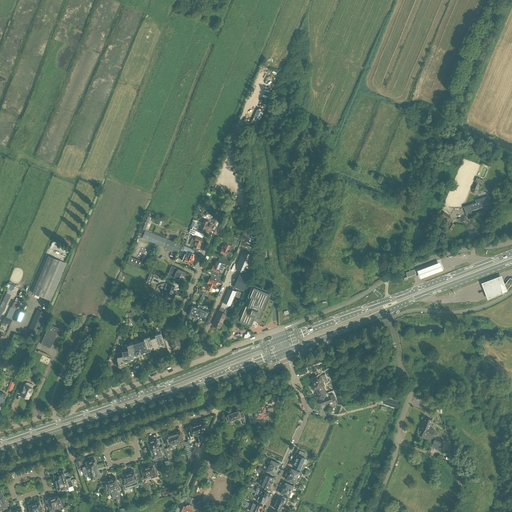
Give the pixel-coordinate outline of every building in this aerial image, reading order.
[(493,208),(490,198),(464,207),(467,215),(471,213),(470,211),(484,206),(485,210),(493,208)] [(443,213),(438,220),(445,224),(449,217),(443,213)] [(150,216),(145,214),(140,228),(145,230),(150,216)] [(221,215),(220,219),(216,229),(221,231),(226,217),(221,215)] [(200,228),(205,230),(205,229),(210,232),(211,230),(214,231),(216,226),(213,224),(212,225),(209,224),(210,222),(207,221),(203,220),(200,228)] [(142,238),(172,250),(177,253),(181,245),(175,242),(167,239),(168,236),(165,234),(164,236),(153,232),(153,233),(140,228),(137,236),(142,238)] [(193,235),(192,238),(190,245),(200,249),(202,244),(204,239),(202,238),(204,234),(190,229),(189,233),(192,234),(191,234),(193,235)] [(220,253),(227,255),(227,256),(230,257),(231,256),(231,255),(232,254),(232,252),(235,246),(237,247),(239,242),(234,240),(231,246),(230,245),(223,243),(222,247),(220,253)] [(186,254),(185,254),(182,260),(191,264),(193,261),(196,255),(193,254),(194,251),(183,246),(181,249),(187,252),(186,254)] [(233,287),(234,287),(233,289),(239,292),(240,289),(244,291),(250,277),(249,276),(250,274),(253,268),(249,266),(253,255),(243,250),(235,269),(244,273),(244,274),(239,272),(233,287)] [(48,255),(32,293),(50,301),(66,263),(59,260),(48,255)] [(147,263),(129,256),(127,262),(144,269),(147,263)] [(218,261),(225,263),(225,264),(230,266),(231,262),(220,257),(218,261)] [(212,272),(211,274),(212,275),(216,277),(217,274),(218,275),(218,273),(219,270),(221,271),(222,270),(224,264),(217,261),(216,262),(215,261),(214,266),(212,265),(209,271),(212,272)] [(439,262),(416,271),(420,279),(442,271),(439,262)] [(172,279),(176,280),(181,282),(186,272),(174,267),(171,274),(174,275),(172,279)] [(150,273),(146,281),(151,283),(155,275),(150,273)] [(205,290),(204,289),(204,292),(208,294),(209,290),(211,291),(213,292),(215,289),(216,289),(217,287),(215,286),(217,282),(221,284),(223,280),(216,277),(212,275),(210,279),(209,279),(207,283),(205,288),(205,290)] [(511,283),(511,279),(510,278),(503,287),(507,290),(511,283)] [(0,304),(0,316),(15,286),(8,283),(6,287),(8,288),(6,292),(0,304)] [(169,285),(166,284),(161,297),(165,298),(166,300),(168,300),(170,299),(173,300),(174,300),(175,296),(174,296),(175,293),(173,292),(175,286),(169,284),(169,285)] [(238,320),(238,321),(250,326),(251,325),(253,320),(258,322),(258,324),(263,326),(265,325),(275,301),(275,299),(269,297),(271,293),(270,291),(254,285),(252,285),(238,320)] [(236,292),(228,288),(222,302),(230,306),(236,292)] [(15,301),(13,301),(6,317),(12,320),(17,308),(20,310),(23,302),(16,299),(15,301)] [(187,313),(189,314),(188,315),(193,317),(197,307),(192,304),(190,310),(189,310),(188,310),(187,313)] [(193,317),(197,318),(199,319),(199,318),(203,306),(198,305),(197,307),(193,317)] [(201,319),(200,320),(203,320),(203,321),(205,320),(204,320),(208,312),(209,307),(204,305),(203,306),(199,318),(201,319)] [(212,325),(220,328),(226,314),(227,310),(220,307),(219,311),(218,310),(212,325)] [(20,322),(24,312),(16,309),(12,319),(20,322)] [(37,309),(31,325),(28,331),(35,335),(38,328),(45,312),(37,309)] [(6,317),(4,316),(2,322),(10,325),(12,320),(6,317)] [(40,344),(50,348),(59,328),(49,324),(40,344)] [(155,334),(159,345),(162,344),(162,346),(165,345),(163,339),(161,333),(155,334)] [(72,353),(80,357),(89,337),(81,334),(72,353)] [(151,341),(154,349),(155,350),(157,349),(157,348),(159,347),(159,345),(155,334),(155,335),(153,336),(150,337),(151,341)] [(143,337),(143,338),(144,340),(148,351),(150,350),(153,349),(154,349),(151,341),(150,337),(149,336),(149,335),(143,337)] [(172,335),(169,336),(170,338),(174,349),(177,348),(178,349),(180,348),(180,347),(181,347),(181,346),(183,345),(182,341),(179,342),(177,336),(173,337),(172,336),(172,335)] [(144,340),(143,338),(138,340),(143,353),(148,351),(144,340)] [(133,342),(135,349),(136,355),(141,354),(140,353),(143,353),(138,340),(133,342)] [(133,356),(136,355),(135,349),(133,342),(129,343),(129,344),(127,345),(127,347),(128,350),(130,360),(134,358),(133,356)] [(122,352),(122,356),(124,365),(129,364),(128,361),(130,360),(128,350),(127,347),(122,348),(122,351),(122,352)] [(124,365),(122,356),(122,352),(116,353),(117,357),(116,357),(117,359),(115,360),(114,361),(115,365),(116,366),(118,365),(118,367),(119,367),(120,368),(121,367),(122,366),(122,365),(124,365)] [(431,363),(425,365),(427,372),(433,370),(431,363)] [(326,393),(322,382),(327,380),(325,374),(320,376),(320,374),(314,377),(314,376),(313,376),(312,376),(311,377),(311,378),(313,384),(311,385),(313,389),(315,388),(318,396),(325,393),(326,393)] [(26,386),(25,385),(21,383),(17,390),(23,393),(21,395),(23,396),(22,397),(26,399),(26,397),(27,398),(29,394),(30,394),(33,389),(31,389),(33,385),(27,383),(26,386)] [(318,402),(319,405),(320,405),(320,406),(332,401),(336,400),(334,394),(330,395),(329,394),(326,396),(325,393),(318,396),(320,399),(318,400),(319,401),(318,402)] [(387,398),(385,404),(397,408),(399,402),(387,398)] [(271,424),(273,419),(272,414),(272,412),(265,413),(264,407),(263,407),(263,406),(259,406),(260,407),(258,408),(258,407),(254,407),(254,408),(253,408),(253,409),(247,410),(249,424),(255,423),(254,418),(255,418),(258,418),(259,421),(268,420),(268,424),(266,430),(268,431),(271,424)] [(240,423),(242,424),(246,423),(244,417),(243,411),(239,412),(239,410),(227,414),(227,415),(226,416),(226,417),(226,418),(226,419),(227,419),(227,420),(228,420),(229,420),(229,421),(236,419),(237,420),(238,420),(239,420),(239,421),(240,421),(240,422),(240,423)] [(432,437),(434,438),(431,447),(439,450),(443,440),(435,437),(436,435),(433,434),(435,430),(430,428),(432,420),(424,417),(420,429),(423,430),(421,437),(430,441),(432,437)] [(203,422),(197,424),(201,434),(205,433),(204,430),(206,429),(205,427),(206,426),(206,425),(207,425),(207,424),(207,423),(207,422),(206,422),(205,422),(203,422)] [(201,434),(197,424),(192,425),(196,435),(200,433),(200,434),(201,434)] [(191,439),(194,438),(196,437),(196,435),(192,425),(187,427),(188,431),(191,439)] [(187,451),(187,453),(186,453),(188,460),(193,458),(192,458),(190,452),(191,452),(190,450),(188,443),(188,441),(184,442),(182,437),(183,436),(183,435),(181,434),(180,431),(177,432),(176,431),(175,430),(172,431),(176,444),(179,443),(180,444),(180,443),(181,444),(184,443),(184,445),(185,445),(187,451)] [(167,443),(168,447),(169,447),(169,448),(172,447),(172,446),(173,446),(176,444),(172,431),(168,433),(168,434),(168,435),(165,436),(166,439),(165,441),(165,442),(167,443)] [(147,441),(149,447),(158,444),(161,443),(162,442),(161,438),(158,439),(157,438),(156,439),(156,438),(151,440),(150,439),(149,439),(148,440),(147,441)] [(148,450),(149,451),(150,450),(151,453),(164,448),(162,442),(161,443),(162,446),(160,447),(159,448),(158,444),(149,447),(148,447),(148,449),(148,450)] [(151,455),(150,457),(151,458),(152,459),(158,457),(159,458),(160,458),(161,458),(161,457),(162,457),(162,456),(162,455),(161,452),(163,452),(165,451),(164,448),(151,453),(151,455)] [(305,458),(307,455),(306,454),(300,451),(298,455),(297,455),(294,460),(303,464),(305,458)] [(87,466),(82,467),(83,469),(87,468),(97,465),(95,459),(94,459),(94,458),(93,458),(92,458),(91,460),(85,462),(86,462),(85,463),(85,464),(85,465),(86,466),(87,466)] [(279,464),(271,460),(268,465),(277,469),(279,464)] [(303,464),(294,460),(292,466),(301,469),(302,467),(303,468),(305,465),(303,464)] [(154,464),(153,465),(152,465),(152,464),(151,464),(150,464),(149,465),(149,466),(147,467),(151,479),(157,477),(158,476),(158,475),(155,466),(154,464)] [(222,467),(216,464),(213,470),(219,473),(222,467)] [(87,468),(89,472),(84,473),(85,475),(98,470),(98,468),(99,466),(98,465),(97,465),(87,468)] [(260,471),(267,473),(267,472),(275,475),(277,469),(268,465),(267,469),(266,469),(266,470),(259,467),(258,469),(261,470),(260,471)] [(151,479),(147,467),(144,467),(143,467),(142,467),(141,468),(141,469),(142,472),(141,472),(141,473),(141,474),(142,475),(143,475),(144,478),(145,481),(151,479)] [(300,472),(291,468),(289,474),(299,478),(300,475),(299,474),(300,472)] [(53,473),(54,476),(54,477),(54,479),(64,476),(69,474),(68,472),(64,474),(64,472),(64,471),(63,470),(60,471),(59,471),(57,471),(55,471),(54,471),(53,473)] [(90,476),(91,479),(92,480),(93,481),(94,480),(95,479),(95,478),(100,476),(101,476),(101,474),(101,473),(100,472),(99,473),(98,470),(85,475),(85,477),(90,476)] [(130,472),(128,473),(133,487),(139,485),(139,483),(137,480),(138,479),(138,478),(138,477),(137,477),(136,477),(134,471),(132,470),(131,471),(130,472)] [(125,483),(122,484),(124,490),(133,487),(128,473),(126,474),(126,473),(124,473),(123,473),(122,474),(123,475),(122,475),(123,478),(123,479),(122,479),(123,480),(123,481),(124,481),(125,483)] [(273,477),(265,474),(262,480),(271,483),(273,477)] [(299,478),(289,474),(286,480),(295,483),(297,478),(299,478)] [(54,482),(55,483),(56,483),(56,485),(71,480),(70,478),(65,480),(64,476),(54,479),(55,479),(54,480),(54,481),(54,482)] [(110,479),(114,492),(115,495),(118,494),(117,491),(120,490),(119,486),(120,486),(120,485),(120,484),(119,484),(119,483),(118,483),(116,477),(115,477),(114,477),(113,477),(112,478),(110,479)] [(107,491),(108,494),(111,493),(113,499),(116,498),(115,495),(114,492),(110,479),(107,480),(106,479),(105,480),(104,481),(105,484),(104,485),(104,486),(105,487),(106,487),(107,491)] [(56,487),(56,488),(56,489),(58,490),(62,489),(63,489),(65,490),(66,489),(67,488),(66,488),(68,487),(73,486),(71,480),(56,485),(57,487),(56,487)] [(201,488),(201,490),(205,492),(208,485),(204,483),(204,482),(201,480),(198,487),(201,488)] [(260,485),(269,489),(271,483),(262,480),(260,485)] [(294,486),(285,482),(283,488),(291,492),(294,486)] [(280,494),(289,497),(291,492),(283,488),(280,494)] [(259,489),(257,492),(254,490),(253,492),(256,493),(258,494),(266,498),(269,493),(261,489),(259,489)] [(266,498),(258,494),(257,497),(256,497),(255,500),(256,500),(264,503),(266,498)] [(55,496),(55,497),(52,498),(57,511),(60,510),(59,507),(65,505),(63,499),(61,498),(59,499),(58,496),(57,495),(55,496)] [(199,501),(187,496),(185,501),(196,506),(199,501)] [(285,500),(278,496),(275,502),(283,505),(285,500)] [(49,509),(50,508),(50,510),(51,511),(55,511),(57,511),(52,498),(51,498),(49,498),(48,498),(47,499),(49,504),(48,504),(49,505),(48,505),(48,507),(48,508),(49,509)] [(37,502),(36,503),(34,504),(36,511),(43,511),(44,511),(43,511),(44,509),(43,508),(42,507),(42,508),(41,506),(39,502),(38,502),(37,502)] [(244,503),(261,510),(263,506),(256,503),(253,502),(252,504),(249,503),(246,502),(246,503),(244,502),(244,503)] [(273,507),(278,509),(277,510),(281,511),(282,511),(281,510),(283,505),(275,502),(273,507)] [(250,508),(249,511),(252,511),(260,511),(261,510),(244,503),(244,505),(245,506),(250,508)]
